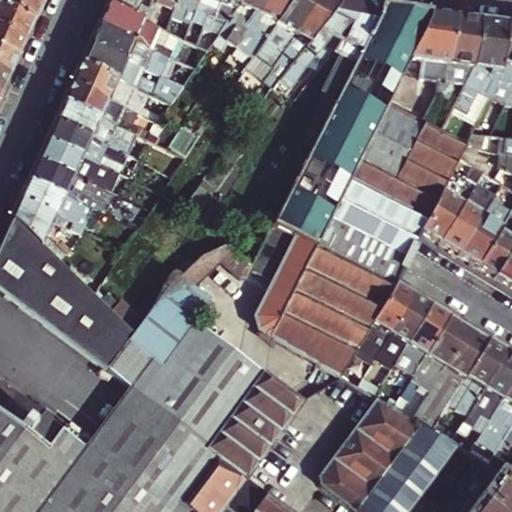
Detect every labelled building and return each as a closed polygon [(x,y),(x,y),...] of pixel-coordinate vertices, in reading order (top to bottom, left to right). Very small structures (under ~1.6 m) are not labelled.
[(0,0),(0,6),(34,21),(43,0),(0,0)] [(110,0),(107,7),(132,19),(135,12),(130,10),(134,0),(110,0)] [(150,15),(136,10),(139,0),(134,0),(130,10),(135,12),(132,19),(145,25),(149,16),(150,15)] [(181,8),(194,13),(198,0),(177,0),(175,6),(181,8)] [(213,20),(218,5),(220,0),(198,0),(194,13),(183,42),(206,53),(210,47),(214,41),(206,38),(213,20)] [(245,32),(255,17),(264,0),(239,0),(235,11),(226,25),(216,39),(223,44),(229,36),(235,28),(245,32)] [(220,0),(218,5),(235,11),(239,0),(220,0)] [(251,60),(268,36),(292,0),(264,0),(255,17),(245,32),(257,36),(243,55),(251,60)] [(287,52),(284,49),(307,19),(317,0),(292,0),(268,36),(251,60),(250,60),(268,72),(265,77),(276,85),(291,64),(283,58),(287,52)] [(327,56),(340,39),(357,13),(358,3),(341,0),(338,0),(336,13),(300,53),(291,64),(276,85),(274,87),(284,94),(301,72),(312,58),(321,65),(327,56)] [(291,64),(300,53),(336,13),(338,0),(317,0),(307,19),(284,49),(287,52),(283,58),(291,64)] [(145,25),(164,34),(170,20),(175,6),(168,3),(161,21),(149,16),(145,25)] [(312,120),(323,125),(379,7),(358,3),(357,13),(340,39),(327,56),(335,59),(317,95),(323,98),(312,120)] [(213,20),(226,25),(235,11),(218,5),(213,20)] [(0,27),(26,40),(34,21),(0,6),(0,27)] [(170,20),(176,22),(181,8),(175,6),(170,20)] [(98,28),(155,54),(164,34),(145,25),(132,19),(107,7),(98,28)] [(330,222),(346,191),(388,110),(392,101),(398,89),(396,89),(408,62),(428,15),(379,7),(323,125),(273,230),(315,250),(330,222)] [(423,126),(444,86),(453,18),(428,15),(408,62),(422,64),(419,82),(425,83),(423,113),(415,110),(392,101),(388,110),(423,126)] [(468,88),(470,83),(478,21),(453,18),(444,86),(423,126),(428,128),(440,107),(445,110),(453,98),(457,87),(468,88)] [(491,100),(499,80),(506,25),(478,21),(470,83),(468,88),(453,114),(442,134),(455,140),(479,95),(491,100)] [(511,25),(506,25),(499,80),(491,100),(506,107),(511,107),(511,102),(507,102),(508,96),(511,96),(511,25)] [(0,50),(17,58),(26,40),(0,27),(0,50)] [(146,73),(155,54),(98,28),(89,47),(146,73)] [(229,36),(240,41),(245,32),(235,28),(229,36)] [(162,57),(165,50),(171,37),(164,34),(155,54),(162,57)] [(218,52),(223,44),(216,39),(214,41),(210,47),(218,52)] [(143,79),(146,73),(89,47),(80,67),(147,97),(171,108),(183,89),(162,80),(159,86),(156,92),(141,85),(143,79)] [(0,72),(9,77),(17,58),(0,50),(0,72)] [(194,71),(200,62),(177,52),(175,54),(165,50),(162,57),(194,71)] [(153,76),(156,70),(162,57),(155,54),(146,73),(153,76)] [(233,69),(242,74),(250,60),(251,60),(243,55),(242,54),(233,69)] [(301,72),(310,79),(321,65),(312,58),(301,72)] [(128,112),(138,117),(147,97),(80,67),(71,86),(128,112)] [(162,80),(183,89),(188,81),(171,74),(164,73),(156,70),(153,76),(162,80)] [(0,94),(1,95),(9,77),(0,72),(0,94)] [(141,85),(156,92),(159,86),(143,79),(141,85)] [(425,83),(419,82),(415,110),(423,113),(425,83)] [(122,124),(128,112),(71,86),(62,106),(116,131),(139,141),(169,154),(171,149),(148,136),(133,129),(122,124)] [(112,140),(116,131),(62,106),(53,125),(125,157),(122,163),(127,165),(130,160),(134,150),(112,140)] [(428,128),(442,134),(453,114),(445,110),(440,107),(428,128)] [(408,261),(423,234),(455,172),(461,160),(468,146),(455,140),(442,134),(428,128),(423,126),(388,110),(346,191),(330,222),(408,261)] [(122,124),(133,129),(138,117),(128,112),(122,124)] [(122,163),(125,157),(53,125),(45,144),(99,168),(103,161),(124,170),(131,173),(136,163),(130,160),(127,165),(122,163)] [(134,150),(139,141),(116,131),(112,140),(134,150)] [(477,148),(493,153),(495,140),(473,136),(468,146),(477,148)] [(113,181),(115,176),(99,168),(45,144),(36,163),(90,188),(95,179),(123,191),(126,193),(131,182),(120,178),(118,183),(113,181)] [(461,160),(472,167),(475,158),(477,148),(468,146),(461,160)] [(115,176),(120,178),(124,170),(103,161),(99,168),(115,176)] [(104,199),(106,195),(90,188),(36,163),(28,182),(82,207),(87,196),(107,205),(106,207),(114,211),(119,201),(111,197),(109,201),(104,199)] [(423,234),(440,245),(478,186),(455,172),(423,234)] [(119,201),(123,191),(95,179),(90,188),(106,195),(111,197),(119,201)] [(94,212),(82,207),(28,182),(19,201),(73,226),(78,216),(90,221),(94,212)] [(440,245),(458,257),(492,203),(496,197),(478,186),(440,245)] [(182,216),(199,228),(216,206),(199,193),(182,216)] [(102,216),(106,207),(107,205),(87,196),(82,207),(94,212),(102,216)] [(69,234),(73,226),(19,201),(10,222),(42,251),(47,239),(53,227),(61,230),(69,234)] [(146,225),(152,216),(119,201),(114,211),(146,225)] [(458,257),(477,268),(499,234),(511,215),(492,203),(458,257)] [(82,239),(84,235),(90,221),(78,216),(73,226),(69,234),(82,239)] [(285,511),(245,482),(301,404),(189,324),(201,297),(180,284),(149,326),(139,340),(98,302),(42,251),(10,222),(0,243),(0,296),(7,302),(6,304),(125,395),(162,424),(118,485),(81,456),(59,439),(63,433),(0,384),(0,511),(285,511)] [(47,239),(55,243),(61,230),(53,227),(47,239)] [(494,279),(507,258),(511,250),(511,242),(499,234),(477,268),(494,279)] [(511,290),(511,260),(507,258),(494,279),(511,290)] [(375,354),(386,336),(410,297),(394,287),(369,325),(358,344),(375,354)] [(139,340),(149,326),(106,288),(98,302),(139,340)] [(398,356),(404,346),(428,308),(410,297),(386,336),(375,354),(372,359),(382,365),(385,360),(393,365),(398,356)] [(409,380),(410,379),(446,319),(428,308),(404,346),(398,356),(408,362),(400,375),(409,380)] [(410,379),(429,390),(465,331),(446,319),(410,379)] [(433,427),(462,380),(484,343),(465,331),(429,390),(408,424),(427,437),(433,427)] [(464,418),(481,392),(503,354),(484,343),(462,380),(469,385),(453,411),(464,418)] [(483,430),(499,403),(511,382),(511,359),(503,354),(481,392),(488,396),(472,423),(483,430)] [(352,391),(370,402),(379,388),(361,377),(352,391)] [(502,441),(511,423),(511,382),(499,403),(506,407),(490,433),(502,441)] [(372,403),(389,413),(397,399),(379,388),(370,402),(372,403)] [(464,418),(472,423),(488,396),(481,392),(464,418)] [(81,456),(118,485),(162,424),(125,395),(81,456)] [(317,490),(347,511),(407,511),(431,481),(452,452),(446,448),(427,437),(408,424),(389,413),(372,403),(315,480),(317,490)] [(483,430),(490,433),(506,407),(499,403),(483,430)] [(463,437),(474,444),(483,430),(472,423),(463,437)] [(511,446),(511,423),(502,441),(511,446)] [(427,437),(446,448),(452,438),(433,427),(427,437)] [(490,433),(481,448),(493,456),(502,441),(490,433)] [(511,511),(511,487),(502,482),(490,475),(467,507),(463,511),(511,511)] [(407,511),(463,511),(467,507),(431,481),(407,511)]
